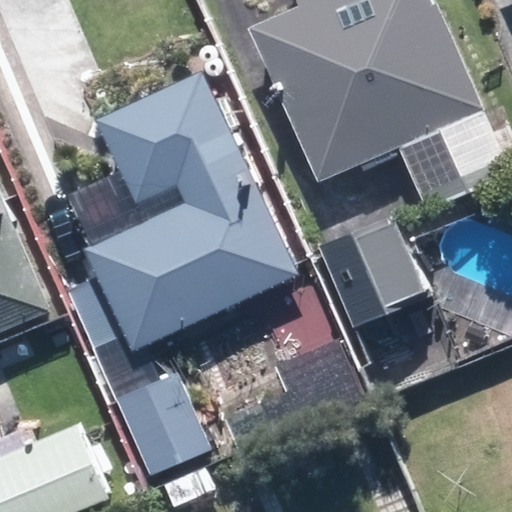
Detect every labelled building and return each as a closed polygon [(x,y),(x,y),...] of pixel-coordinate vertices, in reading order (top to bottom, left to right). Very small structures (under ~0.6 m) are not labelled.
[(311,0),(269,16),(329,175),(416,142),(438,200),(511,171),(511,130),(462,0),(311,0)] [(172,335),(319,274),(230,59),(118,105),(160,208),(100,233),(114,266),(78,281),(159,475),(219,450),(172,335)] [(23,229),(10,195),(24,190),(11,155),(0,159),(0,332),(68,307),(37,224),(23,229)] [(418,203),(334,235),(365,317),(449,285),(418,203)] [(352,327),(287,354),(300,387),(240,411),(253,444),(379,394),(352,327)] [(0,511),(61,511),(128,484),(98,414),(0,455),(0,511)] [(283,511),(273,486),(207,511),(283,511)]
